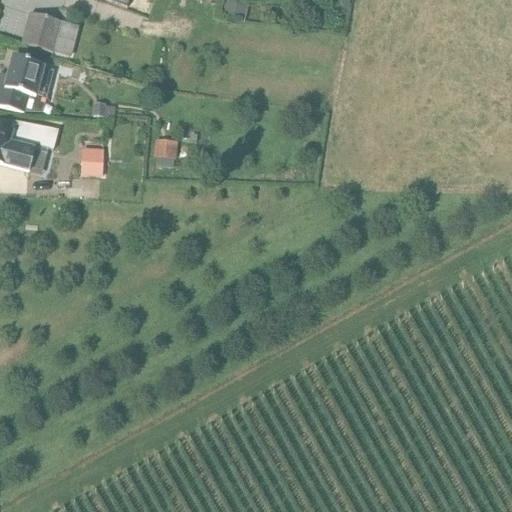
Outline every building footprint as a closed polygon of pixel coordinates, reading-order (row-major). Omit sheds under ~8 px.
[(97,0),(126,10),(129,0),(97,0)] [(225,0),(221,17),(232,20),(238,0),(237,0),(225,0)] [(61,24),(30,16),(21,47),(52,55),(61,24)] [(1,76),(0,78),(0,109),(23,115),(28,98),(35,100),(39,86),(47,88),(51,73),(43,70),(43,69),(29,65),(29,63),(13,59),(8,78),(1,76)] [(105,107),(92,106),(91,119),(104,120),(105,107)] [(0,132),(0,166),(29,174),(34,153),(8,146),(11,135),(0,132)] [(81,178),(102,179),(103,143),(83,142),(81,178)] [(177,145),(154,143),(153,161),(175,163),(177,145)]
